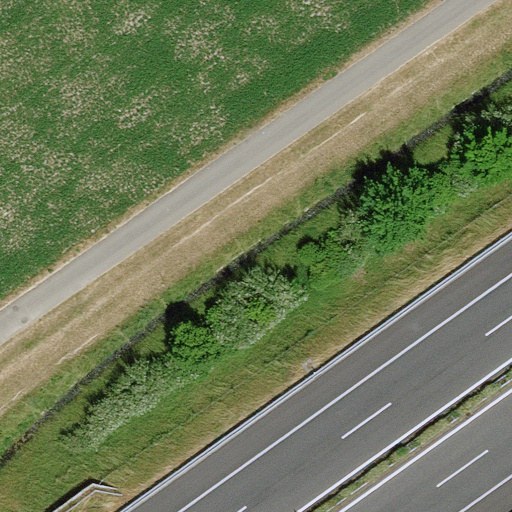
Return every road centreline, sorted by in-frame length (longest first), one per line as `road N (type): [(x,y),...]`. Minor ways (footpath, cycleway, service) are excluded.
road 1 (track): [(471,0),(0,330)]
road 2 (motorway): [(511,314),(235,511)]
road 3 (motorway): [(405,511),(511,435)]
